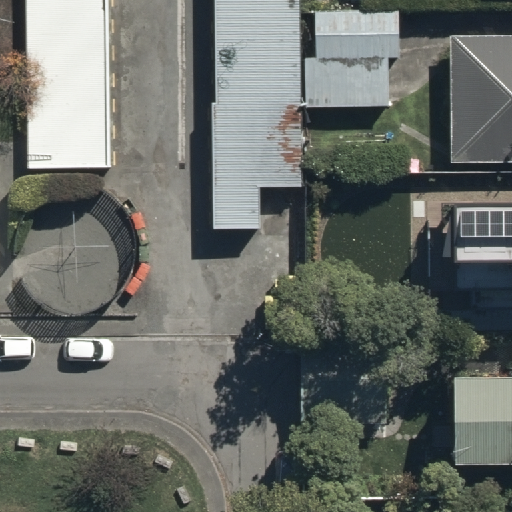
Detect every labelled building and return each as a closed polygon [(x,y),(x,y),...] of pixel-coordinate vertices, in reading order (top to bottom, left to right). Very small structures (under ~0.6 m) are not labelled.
[(26,0),(28,166),(109,166),(107,0),(26,0)] [(297,0),(215,0),(213,222),(295,223),(297,0)] [(402,59),(400,9),(315,11),(316,62),(305,62),(306,118),(385,117),(384,59),(402,59)] [(511,39),(451,40),(451,165),(511,165),(511,39)] [(312,198),(313,259),(388,258),(387,197),(312,198)] [(299,425),(387,425),(387,339),(299,339),(299,425)] [(511,379),(456,380),(456,469),(511,468),(511,379)]
